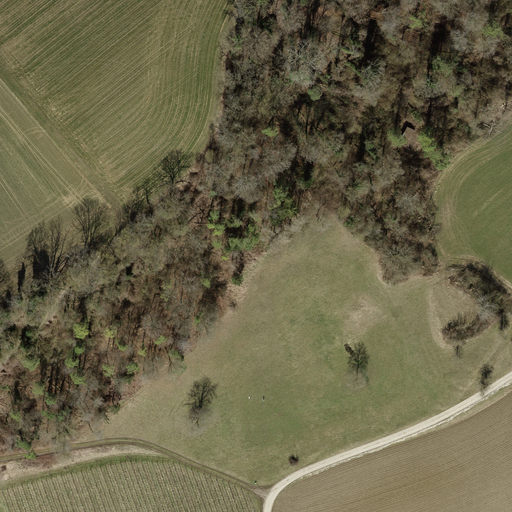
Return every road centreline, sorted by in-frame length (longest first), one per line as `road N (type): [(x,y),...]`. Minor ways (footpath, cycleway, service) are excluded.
road 1 (track): [(287,480),(165,455),(0,464)]
road 2 (track): [(269,511),(287,480),(445,417),(511,377)]
road 3 (track): [(246,0),(220,51),(214,122),(188,166),(114,227)]
road 4 (track): [(114,227),(0,294)]
